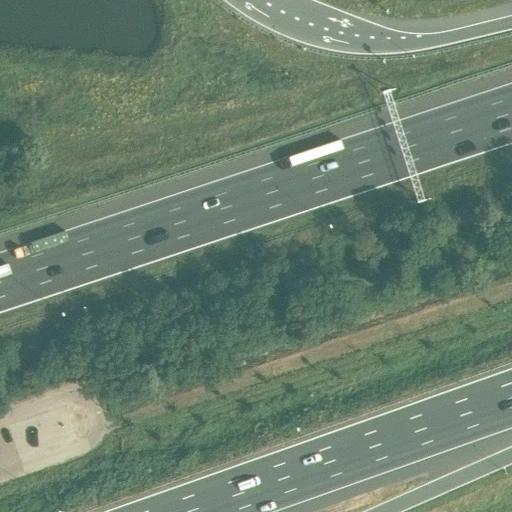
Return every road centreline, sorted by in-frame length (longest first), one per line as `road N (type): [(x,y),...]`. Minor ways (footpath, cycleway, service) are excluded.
road 1 (motorway): [(511,113),(0,282)]
road 2 (motorway): [(193,511),(511,398)]
road 3 (motorway): [(511,24),(416,46),(363,47),(293,30),(240,0)]
road 4 (motorway): [(382,511),(511,455)]
